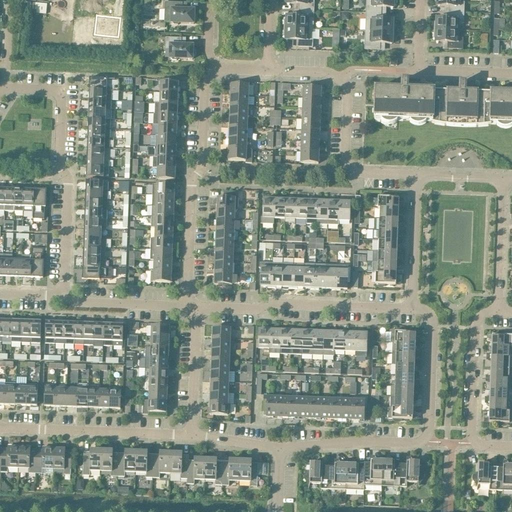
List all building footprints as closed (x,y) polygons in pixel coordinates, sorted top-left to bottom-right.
[(314,12),(314,0),(284,0),(285,0),(286,2),(286,4),(298,5),(298,11),(314,12)] [(395,0),(365,0),(365,14),(381,14),(381,8),(393,8),(393,6),(395,4),(395,0)] [(460,3),(459,0),(435,0),(435,2),(437,4),(436,6),(448,7),(448,13),(464,14),(464,3),(460,3)] [(193,25),(194,21),(195,20),(195,16),(194,14),(194,11),(182,10),(182,3),(164,3),(164,22),(170,23),(170,24),(172,24),(173,26),(177,26),(179,24),(193,25)] [(313,30),(314,12),(298,11),(298,17),(286,17),(286,19),(284,21),(284,29),(313,30)] [(463,24),(464,14),(448,13),(448,19),(436,19),(436,21),(434,23),(434,31),(459,32),(459,24),(463,24)] [(365,32),(386,32),(394,33),(394,25),(393,23),(393,21),(381,20),(381,14),(365,14),(365,32)] [(94,35),(118,38),(121,18),(96,15),(94,35)] [(312,48),(313,30),(284,29),(284,36),(285,38),(285,40),(297,41),(297,48),(312,48)] [(458,39),(459,32),(434,31),(434,38),(435,40),(435,42),(447,43),(447,50),(462,50),(463,39),(458,39)] [(394,40),(394,33),(386,32),(365,32),(364,50),(379,51),(380,44),(392,44),(392,42),(394,40)] [(192,60),(192,57),(194,55),(194,51),(193,49),(193,46),(181,46),(181,39),(165,38),(165,49),(169,50),(169,59),(170,59),(172,61),(176,61),(178,59),(192,60)] [(89,82),(89,91),(106,92),(111,92),(118,92),(119,81),(107,80),(107,79),(89,79),(89,82)] [(412,91),(412,84),(408,84),(408,81),(402,81),(401,90),(375,89),(374,120),(381,121),(381,122),(382,123),(384,124),(385,125),(387,125),(388,126),(389,126),(391,126),(392,125),(394,125),(396,124),(397,123),(397,121),(410,122),(410,123),(412,125),(416,127),(419,127),(423,126),(426,124),(426,122),(432,123),(431,124),(439,125),(446,126),(453,127),(461,128),(468,128),(476,127),(483,127),(491,126),(491,125),(496,125),(496,126),(498,128),(499,129),(501,129),(503,130),(504,130),(506,130),(508,129),(510,129),(511,128),(511,127),(511,94),(470,93),(470,86),(466,86),(466,83),(460,83),(459,93),(412,91)] [(178,83),(160,82),(160,93),(177,94),(178,83)] [(230,96),(248,97),(248,85),(231,85),(230,96)] [(303,99),(320,99),(321,88),(303,88),(303,99)] [(111,92),(106,92),(89,91),(88,100),(89,100),(111,101),(111,92)] [(177,105),(177,94),(160,93),(160,94),(154,94),(153,103),(154,103),(154,104),(177,105)] [(247,107),(248,97),(230,96),(230,107),(247,107)] [(320,110),(320,99),(303,99),(302,109),(320,110)] [(111,101),(89,100),(88,100),(88,110),(110,111),(111,101)] [(177,116),(177,105),(154,104),(154,114),(153,114),(153,115),(177,116)] [(247,118),(247,107),(230,107),(229,118),(247,118)] [(319,121),(320,110),(302,109),(302,120),(319,121)] [(88,120),(105,120),(106,111),(110,111),(88,110),(88,120)] [(176,126),(177,116),(153,115),(153,126),(176,126)] [(247,129),(247,118),(229,118),(229,128),(247,129)] [(105,120),(88,120),(87,129),(88,129),(110,130),(110,120),(105,120)] [(319,132),(319,121),(302,120),(301,131),(319,132)] [(155,136),(157,137),(176,137),(176,126),(153,126),(159,126),(158,136),(155,136)] [(246,140),(247,129),(229,128),(229,139),(246,140)] [(110,130),(88,129),(87,129),(87,139),(109,140),(110,130)] [(319,142),(319,132),(301,131),(301,142),(319,142)] [(176,137),(157,137),(155,136),(155,147),(175,148),(176,137)] [(109,140),(87,139),(87,148),(109,149),(109,140)] [(246,151),(246,140),(229,139),(228,150),(246,151)] [(318,153),(319,142),(301,142),(301,153),(318,153)] [(175,159),(175,148),(155,147),(154,158),(152,158),(175,159)] [(86,158),(87,158),(109,159),(109,149),(87,148),(86,158)] [(251,164),(252,151),(246,151),(228,150),(228,161),(245,162),(245,164),(251,164)] [(318,164),(318,153),(301,153),(300,164),(318,164)] [(109,159),(87,158),(86,158),(86,168),(108,168),(109,159)] [(175,170),(175,159),(152,158),(152,169),(157,169),(175,170)] [(108,168),(86,168),(86,177),(86,178),(108,178),(108,168)] [(174,181),(175,170),(157,169),(157,180),(174,181)] [(85,191),(107,192),(108,182),(103,182),(85,181),(85,182),(86,182),(85,191)] [(152,196),(174,197),(174,186),(152,185),(152,196)] [(14,212),(14,190),(5,189),(4,212),(14,212)] [(14,190),(14,212),(23,212),(24,190),(14,190)] [(24,208),(33,208),(34,190),(24,190),(23,212),(24,208)] [(44,220),(44,208),(45,208),(46,191),(42,191),(34,190),(33,208),(32,220),(44,220)] [(107,192),(85,191),(85,201),(107,202),(107,192)] [(217,209),(237,210),(238,193),(223,192),(223,198),(217,198),(217,209)] [(379,209),(398,210),(398,204),(402,203),(402,202),(401,203),(401,199),(398,199),(398,198),(387,198),(387,197),(386,196),(385,195),(383,195),(382,195),(381,196),(380,196),(379,198),(378,198),(377,209),(379,209)] [(173,208),(174,197),(152,196),(151,207),(173,208)] [(273,225),(274,199),(270,199),(270,200),(263,200),(262,218),(260,218),(260,224),(273,225)] [(284,219),(285,201),(278,200),(279,200),(279,199),(274,199),(273,225),(274,219),(284,219)] [(295,220),(296,200),(291,200),(292,200),(292,201),(285,201),(284,219),(295,220)] [(306,225),(307,201),(300,201),(300,200),(296,200),(295,220),(306,220),(306,225)] [(317,225),(317,201),(313,200),(313,201),(313,202),(307,201),(306,225),(317,225)] [(84,210),(85,210),(107,211),(107,202),(85,201),(84,210)] [(327,226),(328,202),(322,202),(322,201),(317,201),(317,225),(327,226)] [(338,226),(339,201),(334,201),(334,202),(335,202),(328,202),(327,226),(338,226)] [(339,201),(338,226),(338,221),(349,222),(350,203),(343,203),(343,202),(344,202),(344,201),(339,201)] [(173,219),(173,208),(151,207),(151,218),(173,219)] [(237,210),(217,209),(216,220),(234,221),(234,210),(237,210)] [(398,215),(398,210),(379,209),(379,220),(400,220),(400,217),(401,217),(401,216),(398,215)] [(107,211),(85,210),(84,210),(84,220),(106,221),(107,211)] [(173,229),(173,219),(151,218),(151,228),(155,229),(173,229)] [(84,230),(101,230),(106,230),(106,221),(84,220),(84,230)] [(234,232),(234,221),(216,220),(216,231),(234,232)] [(400,220),(379,220),(374,220),(373,230),(372,230),(397,231),(397,226),(401,225),(401,224),(400,224),(400,220)] [(172,240),(173,229),(155,229),(154,239),(172,240)] [(83,239),(101,240),(101,230),(84,230),(83,239)] [(397,237),(397,231),(372,230),(372,241),(378,241),(399,242),(399,238),(400,238),(401,238),(397,237)] [(233,242),(234,232),(216,231),(216,242),(233,242)] [(83,239),(83,249),(105,250),(106,240),(101,240),(83,239)] [(172,251),(172,240),(154,239),(154,240),(150,240),(150,250),(172,251)] [(399,246),(399,242),(378,241),(378,252),(396,253),(397,247),(400,246),(399,246)] [(233,253),(233,242),(216,242),(215,253),(233,253)] [(30,278),(39,279),(43,279),(43,262),(42,262),(43,250),(31,249),(31,254),(31,261),(30,278)] [(83,249),(83,258),(105,259),(105,250),(83,249)] [(171,262),(172,251),(150,250),(150,261),(154,261),(171,262)] [(396,258),(396,253),(378,252),(377,263),(399,264),(399,260),(400,260),(400,259),(396,258)] [(232,264),(233,253),(215,253),(215,263),(232,264)] [(12,260),(11,278),(21,278),(22,254),(21,261),(12,260)] [(31,254),(22,254),(21,278),(30,278),(31,261),(31,254)] [(12,260),(12,256),(3,255),(2,277),(11,278),(12,260)] [(83,258),(82,268),(100,269),(100,268),(105,268),(105,259),(83,258)] [(171,272),(171,262),(154,261),(153,272),(171,272)] [(232,275),(232,264),(215,263),(214,274),(232,275)] [(259,263),(259,268),(261,268),(260,287),(267,287),(267,288),(266,288),(271,288),(272,263),(259,263)] [(282,288),(283,264),(272,263),(271,288),(276,289),(276,288),(275,288),(275,287),(282,288)] [(399,264),(377,263),(372,263),(372,273),(375,274),(375,273),(377,273),(377,274),(396,274),(396,269),(400,268),(399,267),(398,267),(399,264)] [(293,289),(294,264),(283,264),(282,288),(288,288),(288,289),(293,289)] [(303,288),(304,265),(294,264),(293,289),(297,289),(297,288),(303,288)] [(314,290),(315,265),(304,265),(303,288),(310,289),(310,290),(314,290)] [(326,266),(315,265),(314,290),(319,290),(319,289),(325,289),(326,266)] [(336,291),(337,266),(326,265),(326,266),(325,289),(332,289),(332,290),(331,290),(331,291),(336,291)] [(347,290),(348,266),(337,266),(336,291),(340,291),(340,290),(347,290)] [(82,268),(82,277),(82,280),(99,281),(99,280),(111,280),(112,269),(105,268),(100,268),(100,269),(82,268)] [(171,272),(153,272),(150,272),(150,283),(170,284),(171,272)] [(375,273),(375,274),(375,285),(376,285),(377,286),(378,287),(379,288),(380,288),(381,288),(383,287),(384,286),(384,285),(395,285),(398,285),(398,281),(399,282),(399,281),(395,280),(396,274),(377,274),(377,273),(375,273)] [(232,286),(232,275),(214,274),(214,285),(232,286)] [(2,320),(2,321),(1,343),(11,343),(12,321),(2,320)] [(21,343),(21,321),(12,321),(11,343),(21,343)] [(30,344),(31,322),(21,321),(21,343),(30,344)] [(30,344),(40,344),(40,339),(41,322),(31,322),(30,344)] [(55,345),(55,323),(55,322),(46,322),(45,322),(45,344),(55,345)] [(64,345),(65,323),(55,322),(55,323),(55,345),(64,345)] [(74,346),(75,323),(65,323),(64,345),(74,346)] [(83,346),(84,324),(84,323),(75,323),(74,346),(83,346)] [(83,346),(93,346),(94,324),(84,323),(84,324),(83,346)] [(93,346),(93,347),(102,348),(102,347),(103,347),(103,324),(103,325),(94,324),(93,346)] [(103,324),(103,347),(112,347),(113,325),(103,324)] [(113,325),(112,347),(122,347),(123,325),(122,325),(113,325)] [(151,337),(169,338),(169,327),(151,326),(151,337)] [(212,339),(230,340),(230,329),(212,328),(212,339)] [(269,349),(270,329),(265,329),(265,330),(258,330),(258,349),(269,349)] [(274,330),(270,329),(269,349),(269,354),(279,355),(280,331),(274,331),(274,330)] [(396,344),(415,344),(415,339),(419,338),(419,337),(418,337),(418,333),(415,333),(404,333),(404,331),(403,330),(402,330),(400,329),(399,330),(398,330),(397,331),(396,332),(391,332),(390,343),(394,343),(394,344),(396,344)] [(280,331),(279,355),(290,355),(291,330),(287,330),(287,331),(280,331)] [(301,356),(302,332),(295,331),(296,331),(296,330),(291,330),(290,355),(301,356)] [(312,356),(313,331),(308,331),(309,331),(309,332),(302,332),(301,356),(312,356)] [(323,356),(323,333),(317,332),(317,331),(313,331),(312,356),(323,356)] [(333,357),(334,332),(330,332),(330,333),(323,333),(323,356),(333,357)] [(344,352),(345,333),(338,333),(338,332),(339,332),(334,332),(333,357),(334,357),(334,352),(344,352)] [(355,353),(356,332),(351,332),(351,333),(352,333),(352,334),(345,333),(344,352),(355,353)] [(355,353),(355,357),(366,358),(366,353),(367,334),(360,334),(360,333),(356,332),(355,353)] [(511,348),(511,340),(511,336),(511,337),(510,335),(509,334),(508,334),(507,333),(505,334),(504,334),(503,335),(502,336),(492,336),(489,336),(489,340),(488,340),(491,342),(491,347),(510,348),(511,348)] [(168,349),(169,338),(151,337),(150,348),(168,349)] [(229,351),(230,340),(212,339),(212,350),(229,351)] [(414,350),(415,344),(396,344),(394,344),(394,343),(390,343),(390,344),(392,344),(392,354),(417,355),(417,351),(418,352),(418,351),(414,350)] [(511,347),(511,348),(510,348),(491,347),(491,353),(487,353),(487,354),(488,354),(488,358),(511,358),(511,347)] [(168,349),(150,348),(146,348),(145,359),(168,360),(168,349)] [(229,362),(229,351),(212,350),(211,361),(229,362)] [(417,359),(417,355),(392,354),(391,365),(414,366),(414,360),(418,359),(417,359)] [(511,369),(511,358),(488,358),(488,362),(487,361),(487,362),(491,363),(490,369),(511,369)] [(167,370),(168,360),(145,359),(150,359),(150,370),(167,370)] [(228,372),(229,362),(211,361),(211,372),(228,372)] [(414,371),(414,366),(391,365),(395,365),(395,376),(416,377),(416,373),(417,373),(414,371)] [(490,374),(486,375),(487,376),(488,375),(487,379),(509,380),(511,380),(511,369),(490,369),(490,374)] [(167,381),(167,370),(150,370),(149,380),(145,380),(167,381)] [(228,383),(228,372),(211,372),(210,383),(228,383)] [(416,381),(416,377),(395,376),(394,387),(413,387),(413,382),(417,381),(417,380),(416,381)] [(486,383),(490,385),(490,390),(508,391),(511,391),(511,380),(509,380),(487,379),(487,383),(486,383)] [(167,392),(167,381),(145,380),(145,391),(167,392)] [(228,394),(228,383),(210,383),(210,393),(228,394)] [(15,406),(16,385),(5,385),(4,405),(15,406)] [(27,385),(16,385),(15,406),(26,406),(27,385)] [(27,385),(26,406),(37,406),(38,386),(27,385)] [(77,390),(76,408),(87,408),(88,391),(88,388),(88,386),(77,385),(77,390)] [(45,386),(44,407),(55,407),(56,386),(45,386)] [(55,407),(66,407),(66,390),(56,389),(56,386),(55,407)] [(90,387),(88,388),(88,391),(87,408),(98,409),(99,391),(99,388),(97,387),(95,387),(92,387),(90,387)] [(413,387),(394,387),(390,387),(390,397),(415,398),(416,394),(417,395),(417,394),(413,393),(413,387)] [(66,407),(76,408),(77,390),(66,390),(66,407)] [(508,402),(508,391),(490,390),(489,396),(486,397),(487,397),(487,401),(508,402)] [(98,409),(109,409),(110,391),(99,391),(98,409)] [(120,409),(121,392),(110,391),(109,409),(120,409)] [(166,403),(167,392),(145,391),(149,392),(148,402),(143,402),(166,403)] [(227,405),(228,394),(210,393),(210,404),(230,405),(227,405)] [(264,397),(263,417),(266,417),(266,418),(274,418),(283,418),(284,401),(275,401),(267,401),(267,398),(268,398),(264,397)] [(415,402),(415,398),(390,397),(390,408),(412,409),(413,403),(416,403),(416,402),(415,402)] [(284,401),(283,418),(298,419),(299,402),(284,401)] [(347,404),(347,421),(353,421),(364,421),(365,401),(364,401),(364,402),(364,404),(353,404),(347,404)] [(511,401),(508,402),(487,401),(486,405),(486,404),(485,405),(489,406),(489,412),(508,412),(509,412),(509,413),(511,412),(511,401)] [(166,414),(166,403),(143,402),(142,415),(149,416),(149,413),(166,414)] [(299,402),(298,419),(308,419),(313,420),(314,403),(308,402),(299,402)] [(314,403),(313,420),(319,420),(330,420),(331,403),(320,403),(314,403)] [(331,403),(330,420),(341,421),(347,421),(347,404),(342,404),(331,403)] [(230,416),(230,405),(210,404),(209,415),(230,416)] [(412,409),(390,408),(388,408),(387,419),(393,419),(394,421),(394,422),(396,422),(397,423),(398,422),(399,422),(400,421),(401,420),(412,420),(415,420),(415,416),(416,416),(412,415),(412,409)] [(511,423),(511,412),(509,413),(509,412),(508,412),(489,412),(489,417),(485,418),(485,419),(486,419),(486,423),(488,423),(499,423),(500,425),(501,426),(502,426),(503,427),(505,426),(506,426),(507,425),(507,424),(511,423)] [(18,469),(19,448),(12,448),(12,447),(13,447),(7,447),(8,447),(7,450),(1,450),(0,473),(7,474),(8,469),(18,469)] [(35,475),(36,451),(30,451),(30,448),(25,447),(25,448),(26,448),(26,449),(19,448),(18,469),(29,469),(28,474),(35,475)] [(53,470),(54,450),(47,449),(47,448),(42,448),(42,449),(42,451),(36,451),(35,475),(42,475),(42,470),(53,470)] [(54,450),(53,470),(63,471),(63,476),(70,476),(71,452),(65,452),(65,449),(60,449),(60,450),(54,450)] [(100,472),(101,451),(94,451),(94,450),(95,450),(90,450),(90,453),(83,453),(83,467),(81,468),(83,472),(82,476),(90,476),(90,472),(100,472)] [(118,478),(119,454),(112,454),(112,451),(113,451),(108,450),(108,451),(108,452),(101,451),(100,472),(111,472),(111,477),(118,478)] [(135,473),(136,453),(129,452),(130,452),(130,451),(124,451),(124,452),(125,452),(125,454),(119,454),(118,478),(124,478),(125,473),(135,473)] [(152,479),(153,455),(147,455),(147,452),(148,452),(142,452),(143,452),(143,453),(136,453),(135,473),(146,474),(145,479),(152,479)] [(170,474),(171,454),(164,454),(164,453),(164,452),(159,452),(159,453),(160,453),(160,455),(153,455),(152,479),(159,479),(159,474),(170,474)] [(187,485),(188,456),(182,456),(182,454),(182,453),(177,453),(178,454),(171,454),(170,474),(180,475),(180,480),(187,480),(187,485)] [(204,481),(205,460),(198,460),(198,459),(199,459),(194,459),(194,462),(188,461),(188,456),(187,485),(194,485),(194,480),(204,481)] [(381,487),(382,462),(376,461),(375,458),(375,459),(371,459),(371,461),(364,461),(363,491),(364,492),(364,486),(381,487)] [(399,488),(400,462),(394,462),(394,459),(390,459),(390,458),(389,462),(382,462),(381,487),(399,488)] [(222,486),(223,463),(216,463),(216,460),(217,460),(217,459),(212,459),(212,460),(205,460),(204,481),(215,481),(215,486),(222,486)] [(400,462),(399,488),(406,488),(407,483),(417,483),(418,488),(419,488),(418,485),(423,479),(423,477),(423,476),(422,474),(421,473),(420,472),(418,472),(419,463),(412,463),(411,459),(411,460),(407,460),(407,463),(400,462)] [(239,482),(240,461),(233,461),(234,461),(234,460),(229,460),(229,463),(223,463),(222,486),(229,487),(229,482),(239,482)] [(240,461),(239,482),(250,482),(250,487),(257,488),(257,483),(259,480),(257,478),(258,464),(251,464),(251,461),(252,461),(246,460),(246,461),(247,461),(247,462),(240,461)] [(327,490),(328,465),(322,464),(322,462),(318,462),(318,461),(318,460),(316,464),(310,464),(310,473),(308,473),(307,474),(305,475),(305,476),(304,478),(305,480),(309,486),(308,489),(310,484),(321,485),(320,490),(327,490)] [(345,491),(346,465),(340,465),(339,461),(339,462),(335,462),(335,465),(328,465),(327,490),(345,491)] [(363,491),(364,461),(364,466),(358,466),(358,463),(354,463),(354,462),(352,466),(346,465),(345,491),(363,491)] [(496,491),(497,466),(490,466),(490,463),(486,463),(487,462),(486,462),(485,465),(478,465),(478,474),(476,474),(475,475),(474,476),(473,478),(473,479),(473,481),(477,487),(476,490),(477,491),(478,486),(489,486),(489,491),(496,491)] [(511,491),(511,466),(509,466),(508,462),(507,463),(507,464),(503,463),(503,466),(497,466),(496,491),(511,491)]
